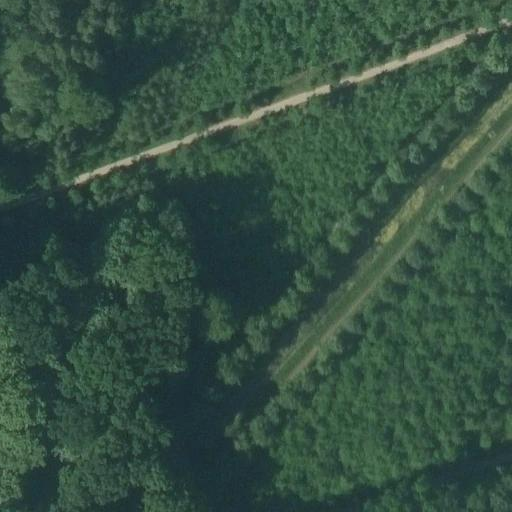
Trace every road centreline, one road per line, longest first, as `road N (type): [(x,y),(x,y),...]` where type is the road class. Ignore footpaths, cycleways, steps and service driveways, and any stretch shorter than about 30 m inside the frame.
road 1 (track): [(165,454),(511,51)]
road 2 (track): [(511,127),(168,511)]
road 3 (track): [(511,341),(485,464)]
